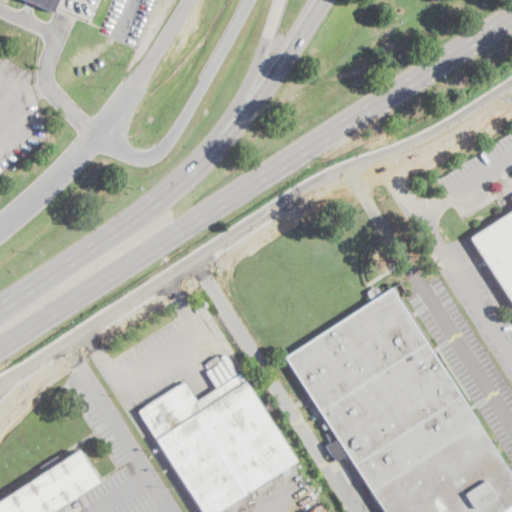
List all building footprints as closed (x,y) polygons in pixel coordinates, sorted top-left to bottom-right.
[(55,0),(52,8),(51,11),(34,4),(27,1),(24,0),(55,0)] [(511,307),(467,237),(506,212),(511,208),(511,201),(509,197),(511,195),(511,307)] [(376,286),(381,293),(387,290),(405,318),(407,321),(428,352),(430,355),(466,409),(467,411),(511,479),(511,500),(496,511),(494,511),(382,511),(344,454),(334,461),(323,446),(333,439),(280,359),(370,298),(366,292),(369,290),(375,286),(376,286)] [(245,383),(261,408),(266,416),(295,461),(261,483),(255,487),(215,511),(200,511),(139,414),(137,411),(183,382),(195,401),(197,399),(239,373),(245,383)] [(49,511),(0,511),(0,499),(45,471),(76,450),(96,481),(49,511)]
